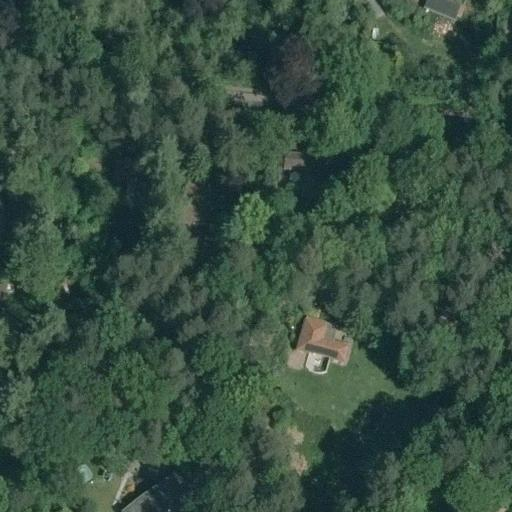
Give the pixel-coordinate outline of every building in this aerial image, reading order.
[(427,0),(424,8),(458,23),(468,0),(427,0)] [(284,172),(302,173),(302,188),(323,190),(325,158),(303,156),(303,158),(285,157),(284,172)] [(116,183),(133,184),(134,164),(116,164),(116,183)] [(215,207),(204,204),(207,192),(187,187),(178,221),(209,229),(215,207)] [(387,293),(393,286),(385,279),(379,287),(387,293)] [(0,311),(8,311),(7,296),(12,295),(11,286),(0,287),(0,311)] [(331,334),(324,332),(324,330),(307,325),(299,352),(341,363),(345,351),(328,346),(331,334)] [(183,469),(126,511),(216,511),(225,506),(203,476),(194,483),(183,469)]
